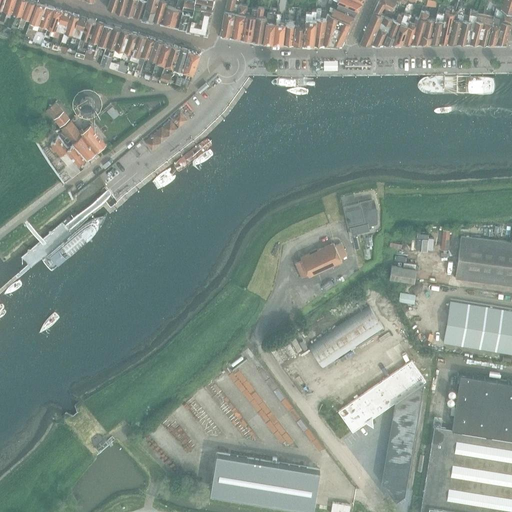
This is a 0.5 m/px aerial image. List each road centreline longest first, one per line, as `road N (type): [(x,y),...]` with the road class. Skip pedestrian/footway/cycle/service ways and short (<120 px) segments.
road 1 (unclassified): [(386,511),(256,345)]
road 2 (residential): [(347,54),(511,50)]
road 3 (residential): [(211,47),(347,54)]
road 4 (unclassified): [(381,190),(511,187)]
road 5 (unknown): [(261,352),(283,269),(315,239)]
road 6 (residential): [(211,47),(96,12)]
